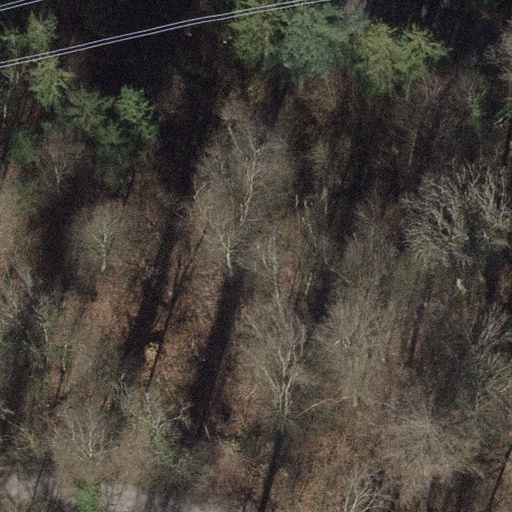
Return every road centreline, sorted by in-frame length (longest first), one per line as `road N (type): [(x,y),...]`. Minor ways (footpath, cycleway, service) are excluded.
road 1 (residential): [(342,0),(383,20),(511,40)]
road 2 (track): [(160,511),(0,492)]
